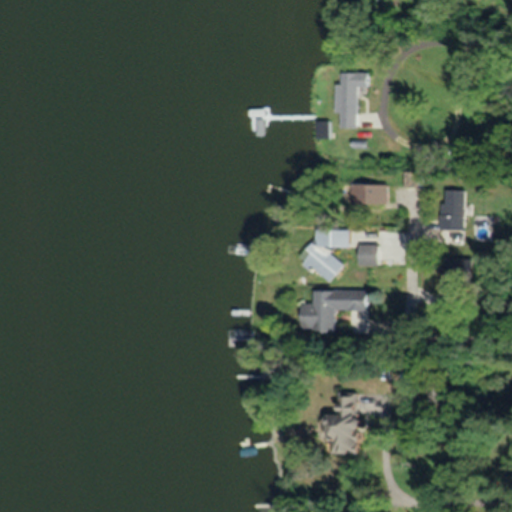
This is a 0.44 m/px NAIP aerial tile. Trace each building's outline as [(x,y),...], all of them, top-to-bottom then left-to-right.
[(361,86),(373,86),(373,71),(345,71),(345,126),(361,126),(361,86)] [(391,202),(391,183),(354,183),(354,202),(391,202)] [(468,189),(446,189),(446,228),(468,229),(468,189)] [(354,246),(353,228),(319,229),(319,244),(308,244),(309,274),(345,273),(345,256),(334,256),(334,246),(354,246)] [(365,265),(385,265),(385,243),(365,243),(365,265)] [(448,301),(473,301),(474,258),(449,258),(448,301)] [(340,309),(374,309),(374,289),(317,288),(317,302),(307,302),(307,330),(340,330),(340,309)] [(339,414),(338,452),(366,452),(367,392),(344,392),(344,414),(339,414)]
